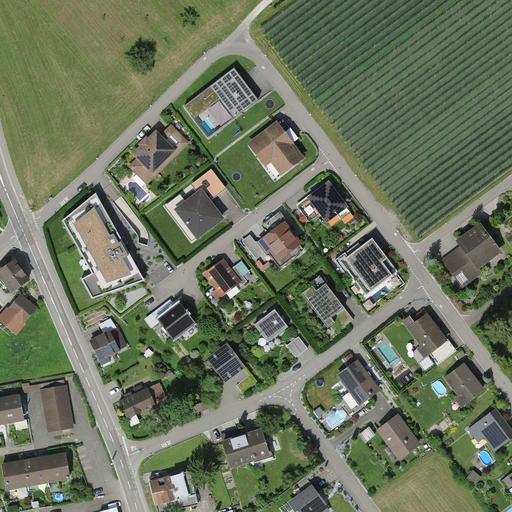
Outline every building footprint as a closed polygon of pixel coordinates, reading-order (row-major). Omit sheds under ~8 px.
[(234,70),(185,107),(208,138),(257,100),(234,70)] [(276,122),(248,143),(274,179),(303,158),(276,122)] [(189,144),(171,125),(128,164),(147,184),(189,144)] [(348,206),(329,181),(300,204),(320,228),(348,206)] [(171,212),(194,243),(226,219),(203,188),(171,212)] [(95,193),(63,220),(92,272),(82,279),(92,299),(144,280),(95,193)] [(302,246),(281,221),(264,235),(285,260),(302,246)] [(465,249),(445,262),(459,283),(502,255),(482,225),(459,241),(465,249)] [(368,236),(336,261),(365,297),(397,271),(368,236)] [(27,279),(15,259),(0,267),(0,280),(7,291),(27,279)] [(240,279),(224,259),(204,275),(219,295),(240,279)] [(321,279),(300,296),(325,326),(346,309),(321,279)] [(20,290),(0,315),(0,322),(15,335),(39,305),(20,290)] [(194,322),(179,303),(158,319),(173,338),(194,322)] [(274,307),(252,324),(267,345),(290,328),(274,307)] [(427,314),(409,327),(429,355),(447,341),(427,314)] [(109,331),(90,340),(101,365),(120,356),(109,331)] [(298,357),(310,348),(301,335),(288,344),(298,357)] [(244,366),(227,341),(206,355),(224,380),(244,366)] [(353,352),(345,357),(350,364),(358,358),(353,352)] [(338,376),(360,405),(381,390),(358,360),(338,376)] [(463,364),(445,377),(465,405),(483,392),(463,364)] [(72,427),(65,383),(41,387),(48,431),(72,427)] [(146,386),(118,400),(126,415),(153,401),(146,386)] [(18,391),(0,394),(0,423),(23,419),(18,391)] [(334,427),(350,415),(344,407),(327,419),(334,427)] [(492,413),(468,431),(474,440),(479,436),(490,451),(510,436),(492,413)] [(382,432),(401,460),(419,447),(400,419),(382,432)] [(261,426),(221,440),(230,466),(270,453),(261,426)] [(372,426),(361,433),(367,441),(378,434),(372,426)] [(66,452),(2,463),(6,488),(70,476),(66,452)] [(187,467),(147,478),(156,511),(196,501),(187,467)] [(511,485),(511,474),(503,480),(509,488),(511,485)] [(331,511),(332,511),(313,485),(286,504),(291,511),(331,511)]
